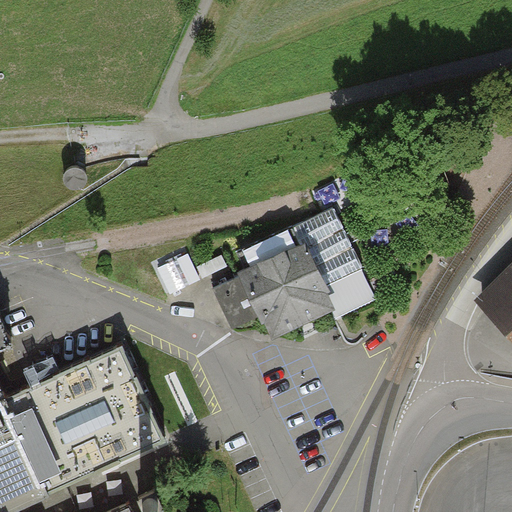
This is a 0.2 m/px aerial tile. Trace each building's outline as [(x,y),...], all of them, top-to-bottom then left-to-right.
[(69,190),(75,192),(81,190),(85,185),(85,178),(81,173),(75,171),(69,173),(65,178),(65,185),(69,190)] [(334,207),(243,251),(250,266),(238,272),(240,275),(212,287),(233,330),(258,316),(261,324),(264,322),(272,340),(332,311),(336,319),(377,299),(334,207)] [(189,253),(158,268),(170,294),(201,280),(189,253)] [(222,255),(197,266),(203,278),(228,266),(222,255)] [(511,262),(474,301),(511,338),(511,262)] [(0,511),(132,511),(112,465),(166,441),(124,346),(23,390),(3,399),(0,392),(0,354),(12,349),(0,322),(0,511)]
